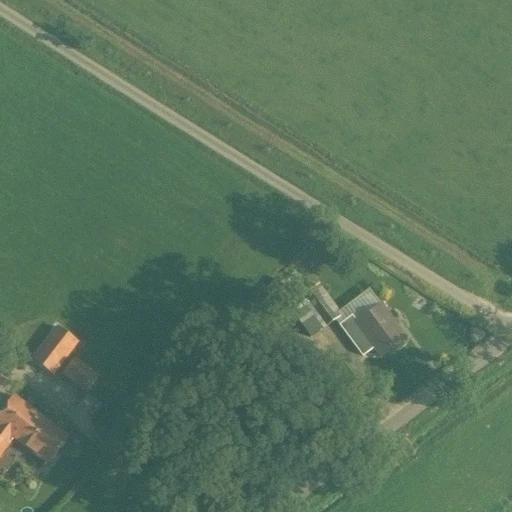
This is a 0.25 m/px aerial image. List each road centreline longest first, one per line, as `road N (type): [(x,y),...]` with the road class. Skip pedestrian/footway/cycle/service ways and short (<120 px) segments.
road 1 (unclassified): [(511,327),(0,16)]
road 2 (unclassified): [(270,511),(511,333)]
